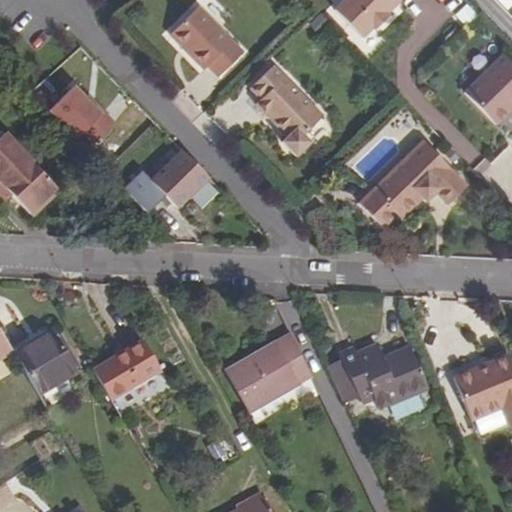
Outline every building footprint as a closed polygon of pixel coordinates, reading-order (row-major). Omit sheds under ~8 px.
[(341,0),(333,9),(361,36),(371,25),(373,27),(387,13),(386,12),(397,0),(341,0)] [(239,50),(194,4),(166,32),(200,68),(204,65),(214,74),(239,50)] [(511,66),(507,61),(467,100),(492,125),(511,104),(511,66)] [(319,115),(271,65),(247,88),(258,100),(269,111),(264,115),(284,137),(279,142),(294,156),(308,142),(300,135),(319,115)] [(47,109),(89,148),(114,122),(72,83),(47,109)] [(131,107),(112,89),(97,104),(115,122),(131,107)] [(269,111),(258,100),(253,104),(264,115),(269,111)] [(56,188),(24,154),(5,134),(0,138),(0,205),(12,195),(29,213),(56,188)] [(467,186),(424,140),(358,204),(381,228),(396,215),(400,218),(419,199),(422,202),(435,190),(448,204),(467,186)] [(187,196),(206,177),(180,150),(149,179),(141,171),(122,189),(137,205),(144,212),(163,194),(176,207),(180,211),(191,201),(187,196)] [(77,371),(55,332),(15,355),(38,394),(77,371)] [(311,378),(290,334),(226,370),(249,412),(311,378)] [(159,370),(141,338),(90,369),(110,400),(159,370)] [(354,349),(339,356),(362,403),(373,398),(377,408),(426,388),(410,347),(382,358),(377,346),(356,355),(354,349)] [(511,365),(508,356),(453,381),(472,424),(503,411),(510,430),(511,429),(511,365)] [(0,374),(0,428),(4,436),(27,423),(0,374)] [(271,511),(262,496),(233,511),(271,511)]
